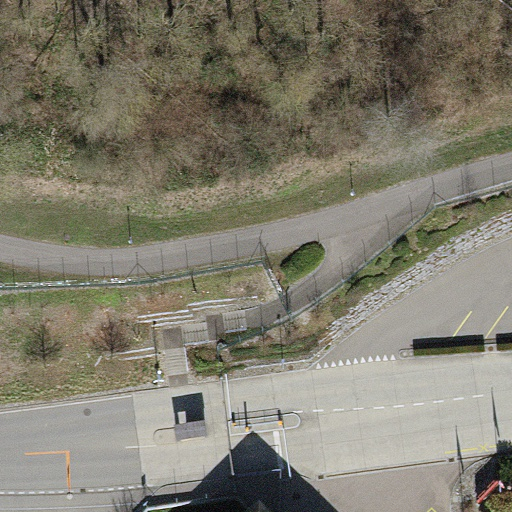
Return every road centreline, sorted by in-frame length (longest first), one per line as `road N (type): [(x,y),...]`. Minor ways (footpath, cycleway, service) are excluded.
road 1 (track): [(511,166),(291,232),(181,254),(75,262),(0,247)]
road 2 (unclassified): [(0,455),(232,437),(511,398)]
